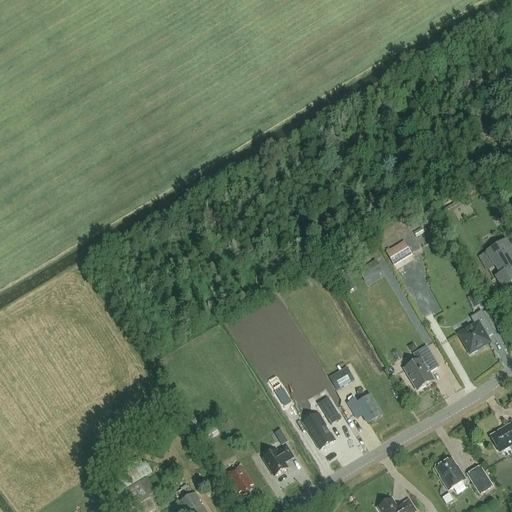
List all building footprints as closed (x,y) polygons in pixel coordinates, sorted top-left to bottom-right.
[(404,243),(387,253),(394,265),(411,255),(404,243)] [(511,252),(507,244),(482,259),(489,271),(495,267),(501,278),(511,271),(511,252)] [(348,260),(343,262),(345,268),(351,265),(348,260)] [(372,280),(383,273),(377,261),(365,268),(372,280)] [(463,341),(463,343),(463,345),(464,346),(466,348),(467,348),(467,349),(469,352),(468,353),(470,356),(477,351),(490,343),(487,338),(494,334),(482,312),(471,318),(475,324),(476,326),(468,330),(468,331),(462,334),(461,334),(459,335),(463,341)] [(429,374),(439,367),(427,347),(414,355),(418,362),(405,370),(410,378),(410,380),(410,381),(411,383),(413,384),(414,386),(417,390),(433,381),(429,374)] [(344,370),(329,378),(336,390),(351,381),(344,370)] [(361,412),(368,422),(380,415),(370,397),(358,404),(355,400),(349,404),(355,415),(361,412)] [(329,399),(318,405),(331,426),(341,420),(329,399)] [(320,420),(307,428),(321,450),(334,442),(320,420)] [(511,426),(511,425),(498,432),(499,434),(491,438),(499,452),(511,444),(511,426)] [(206,444),(220,435),(215,426),(201,434),(206,444)] [(282,446),(288,442),(285,438),(279,441),(282,446)] [(287,448),(278,453),(276,451),(263,459),(275,478),(288,470),(284,463),(287,461),(288,462),(293,458),(287,448)] [(112,482),(120,495),(154,473),(146,460),(112,482)] [(460,470),(458,472),(451,460),(442,465),(439,464),(436,466),(435,470),(437,472),(439,473),(442,477),(440,478),(449,492),(466,481),(460,470)] [(242,493),(244,497),(253,492),(250,488),(253,486),(241,465),(227,474),(240,494),(242,493)] [(480,496),(493,488),(480,467),(467,475),(480,496)] [(148,478),(119,496),(129,511),(150,511),(156,509),(154,507),(162,502),(148,478)] [(206,511),(196,493),(179,503),(184,511),(206,511)] [(415,511),(409,501),(397,508),(391,499),(378,508),(380,511),(415,511)]
